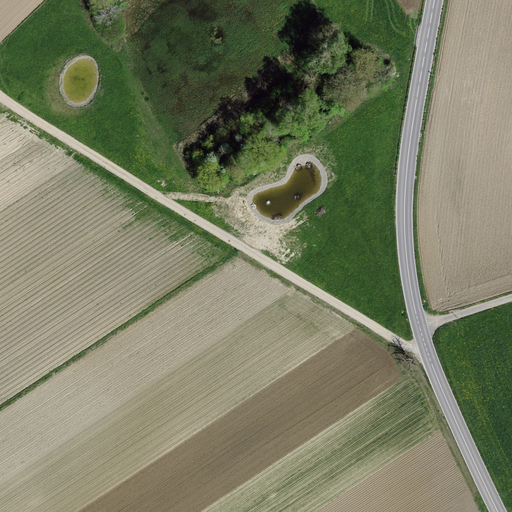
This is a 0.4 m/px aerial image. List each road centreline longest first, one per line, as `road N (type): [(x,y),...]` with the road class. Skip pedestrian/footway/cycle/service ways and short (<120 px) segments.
road 1 (track): [(428,355),(0,95)]
road 2 (tertiary): [(418,326),(403,211),(436,0)]
road 3 (tertiary): [(498,511),(418,326)]
